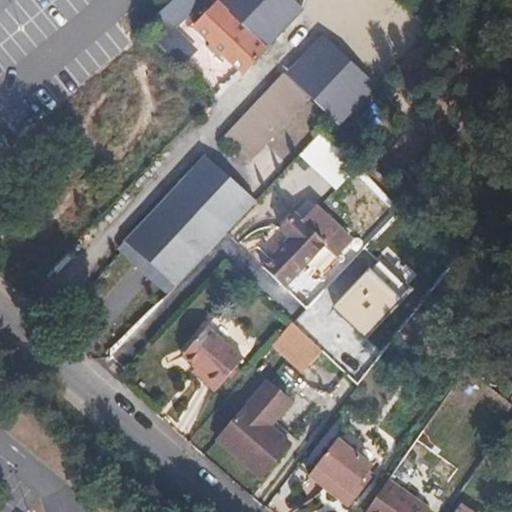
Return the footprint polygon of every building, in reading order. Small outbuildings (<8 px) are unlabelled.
[(212,0),(172,0),(138,28),(179,71),(197,54),(183,35),(218,6),(212,0)] [(291,0),(212,0),(218,6),(266,50),(306,14),(291,0)] [(218,6),(196,29),(244,73),(266,50),(218,6)] [(326,35),(288,76),(339,130),(375,86),(326,35)] [(278,77),(223,137),(252,159),(306,101),(278,77)] [(254,202),(205,156),(127,237),(177,285),(254,202)] [(318,207),(302,223),(325,246),(337,258),(353,242),(318,207)] [(294,216),(281,230),(290,239),(263,268),(285,289),(325,246),(302,223),(294,216)] [(177,285),(127,237),(118,248),(167,296),(177,285)] [(87,312),(75,324),(82,331),(94,318),(87,312)] [(322,349),(291,321),(271,344),(302,372),(322,349)] [(200,377),(197,381),(212,394),(240,361),(204,327),(178,356),(192,369),(200,377)] [(188,373),(197,381),(200,377),(192,369),(188,373)] [(265,384),(244,408),(269,429),(290,406),(265,384)] [(244,408),(214,442),(258,481),(288,446),(269,429),(244,408)] [(384,452),(364,437),(353,451),(337,438),(316,465),(363,503),(378,486),(366,475),(384,452)] [(389,478),(364,511),(426,511),(429,508),(389,478)] [(511,511),(511,498),(502,511),(511,511)]
